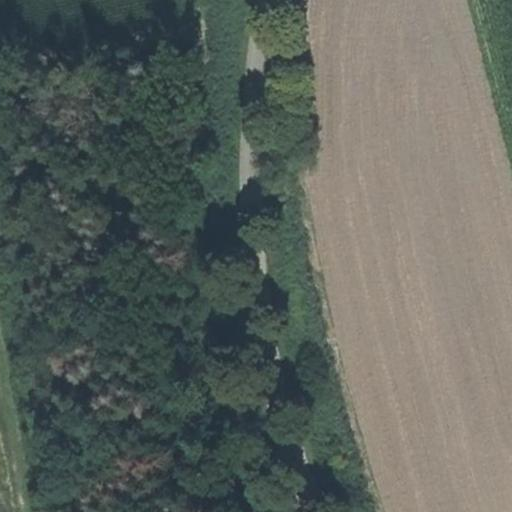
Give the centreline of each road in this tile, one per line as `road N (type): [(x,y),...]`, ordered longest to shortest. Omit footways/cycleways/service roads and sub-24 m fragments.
road 1 (tertiary): [(266,0),(249,259),(257,348),(320,511)]
road 2 (track): [(71,511),(0,147)]
road 3 (track): [(28,511),(0,364)]
